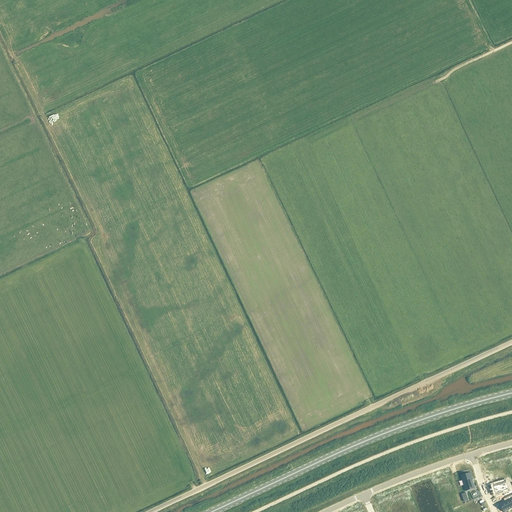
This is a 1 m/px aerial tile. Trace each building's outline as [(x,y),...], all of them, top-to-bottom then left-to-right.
[(502,462),(487,467),(490,476),(504,471),(502,462)] [(470,474),(462,477),(466,490),(474,487),(470,474)] [(445,484),(441,485),(442,490),(445,490),(447,495),(459,491),(457,485),(452,487),(450,480),(445,482),(445,484)] [(506,482),(493,486),(495,494),(503,492),(504,496),(511,492),(509,482),(506,482)] [(503,511),(511,508),(511,494),(503,499),(504,501),(506,504),(501,506),(503,511)] [(395,511),(391,500),(378,506),(380,511),(395,511)] [(473,501),(465,505),(468,510),(469,509),(470,511),(475,511),(483,508),(481,503),(476,505),(473,501)]
